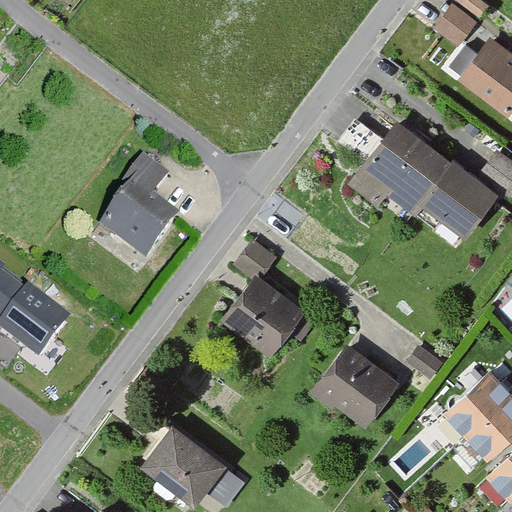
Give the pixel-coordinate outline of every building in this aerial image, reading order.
[(463,0),(478,11),(485,0),(463,0)] [(434,26),(458,45),(476,21),(452,2),(434,26)] [(458,77),(508,115),(511,109),(511,52),(491,36),(477,53),(465,44),(449,65),(461,74),(458,77)] [(496,193),(452,159),(450,161),(396,119),(348,181),(377,204),(386,192),(414,213),(422,202),(464,234),(496,193)] [(511,160),(496,148),(477,174),(509,197),(511,192),(511,160)] [(167,172),(144,154),(134,166),(156,185),(167,172)] [(100,222),(145,258),(178,217),(133,181),(100,222)] [(0,318),(25,286),(2,269),(0,270),(0,318)] [(220,318),(269,355),(303,310),(254,273),(220,318)] [(71,314),(28,282),(25,286),(0,318),(0,326),(39,356),(71,314)] [(335,402),(365,425),(398,381),(347,342),(310,391),(331,406),(335,402)] [(510,391),(489,369),(443,411),(465,434),(510,391)] [(511,433),(511,393),(510,391),(465,434),(487,457),(511,433)] [(141,465),(194,504),(205,488),(226,504),(243,481),(223,465),(225,462),(172,423),(141,465)] [(511,489),(511,449),(486,473),(506,495),(511,489)]
